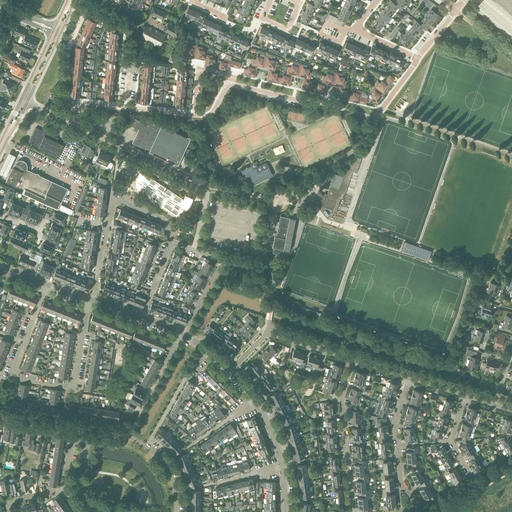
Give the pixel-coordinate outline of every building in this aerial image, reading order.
[(130,0),(129,3),(128,3),(126,6),(134,9),(139,8),(141,5),(144,6),(145,4),(142,3),(143,0),(146,1),(146,0),(130,0)] [(245,0),(242,0),(240,4),(243,6),(251,9),(252,6),(252,5),(253,3),(245,0)] [(398,6),(398,7),(401,9),(405,4),(400,0),(395,0),(395,1),(396,1),(394,3),(398,6)] [(511,39),(511,0),(482,0),(475,9),(511,39)] [(353,7),(354,5),(345,1),(343,7),(351,10),(352,11),(353,7)] [(394,11),(398,7),(398,6),(394,3),(391,1),(387,5),(394,11)] [(313,12),(316,6),(312,4),(309,3),(306,8),(313,12)] [(394,11),(387,5),(383,10),(390,16),(394,11)] [(251,9),(243,6),(242,8),(239,7),(238,10),(248,14),(249,12),(251,9)] [(153,7),(149,14),(163,20),(165,16),(166,17),(168,14),(153,7)] [(343,7),(340,12),(349,16),(351,13),(350,13),(351,10),(343,7)] [(189,21),(191,18),(194,11),(188,8),(185,15),(188,17),(187,19),(189,21)] [(303,11),(302,13),(313,19),(314,16),(312,15),(313,12),(306,8),(305,11),(303,11)] [(430,9),(427,14),(434,19),(438,15),(434,12),(432,10),(430,9)] [(248,14),(238,10),(237,13),(239,14),(237,21),(242,23),(243,19),(245,20),(248,14)] [(383,10),(379,15),(386,21),(390,16),(383,10)] [(191,18),(196,20),(200,13),(194,11),(191,18)] [(340,12),(338,18),(340,19),(343,20),(346,22),(347,22),(348,19),(348,18),(349,16),(340,12)] [(205,16),(200,13),(196,20),(202,23),(204,18),(204,19),(205,16)] [(312,21),(313,19),(302,13),(301,16),(302,17),(301,20),(304,21),(304,22),(305,22),(304,23),(303,24),(306,25),(307,23),(308,23),(310,20),(312,21)] [(434,19),(427,14),(423,18),(430,24),(434,19)] [(386,21),(379,15),(375,20),(382,26),(386,21)] [(92,21),(88,19),(86,24),(94,28),(96,23),(98,24),(100,20),(94,17),(92,21)] [(203,26),(207,28),(210,21),(204,19),(204,18),(202,23),(200,28),(201,28),(202,28),(203,26)] [(426,29),(430,24),(423,18),(419,23),(423,27),(426,29)] [(373,22),(373,23),(371,25),(375,28),(378,31),(382,26),(375,20),(373,22)] [(211,33),(212,31),(215,23),(210,21),(207,28),(209,29),(208,32),(211,33)] [(416,21),(412,26),(416,29),(419,32),(423,27),(419,23),(416,21)] [(212,31),(218,33),(220,29),(221,26),(215,23),(212,31)] [(86,24),(84,29),(92,32),(94,28),(86,24)] [(166,28),(165,28),(163,31),(178,38),(181,31),(168,24),(166,28)] [(16,26),(13,32),(23,37),(25,38),(22,43),(33,49),(37,40),(25,34),(26,31),(21,29),(16,26)] [(165,35),(146,26),(140,37),(159,47),(165,35)] [(264,37),(267,30),(265,29),(266,28),(261,26),(259,31),(260,31),(258,35),(262,36),(260,39),(263,40),(264,37)] [(408,30),(415,36),(419,32),(416,29),(412,26),(408,30)] [(90,37),(92,32),(84,29),(81,33),(90,37)] [(111,30),(110,38),(119,39),(119,33),(117,33),(118,30),(112,29),(111,30)] [(226,31),(220,29),(218,33),(217,36),(223,38),(226,31)] [(273,33),(267,30),(264,37),(270,40),(273,33)] [(408,30),(404,35),(411,41),(415,36),(408,30)] [(223,38),(228,41),(231,34),(226,31),(223,38)] [(87,42),(90,37),(81,33),(79,38),(87,42)] [(275,44),(276,42),(279,35),(273,33),(270,40),(273,41),(272,43),(275,44)] [(401,44),(402,42),(407,46),(411,41),(404,35),(401,33),(399,35),(401,37),(398,42),(401,44)] [(228,41),(234,43),(234,42),(237,36),(231,34),(228,41)] [(234,43),(239,46),(243,39),(243,37),(238,35),(237,36),(234,42),(234,43)] [(278,43),(281,45),(284,38),(279,35),(276,42),(275,44),(276,45),(277,45),(278,43)] [(243,37),(243,39),(239,46),(238,49),(241,50),(242,47),(245,49),(249,40),(243,37)] [(85,47),(87,42),(79,38),(77,44),(85,47)] [(287,47),(290,40),(284,38),(281,45),(284,46),(283,49),(285,50),(287,47)] [(297,39),(295,43),(294,46),(300,49),(302,44),(303,42),(297,39)] [(292,50),(294,46),(295,43),(290,40),(287,47),(292,50)] [(308,46),(309,44),(310,42),(304,40),(303,42),(302,44),(300,49),(306,51),(308,46)] [(315,45),(310,42),(309,44),(308,46),(306,51),(311,54),(314,47),(315,45)] [(343,50),(349,53),(352,45),(346,42),(343,50)] [(322,55),(323,53),(326,45),(320,43),(317,50),(316,49),(314,53),(317,54),(317,53),(322,55)] [(20,54),(18,58),(18,57),(22,59),(21,61),(26,63),(30,55),(23,51),(24,48),(18,45),(16,51),(19,52),(20,54)] [(182,55),(194,58),(197,46),(191,45),(190,47),(187,46),(186,49),(183,49),(182,55)] [(328,57),(328,56),(332,48),(326,45),(323,53),(325,55),(324,56),(328,57)] [(352,45),(349,53),(347,56),(349,56),(350,56),(351,54),(354,55),(358,47),(355,45),(355,46),(352,45)] [(194,58),(205,61),(207,55),(204,54),(205,51),(202,50),(203,47),(197,46),(194,58)] [(369,54),(374,57),(378,49),(372,46),(369,52),(370,52),(369,54)] [(354,55),(360,58),(364,50),(358,47),(354,55)] [(338,50),(332,48),(328,56),(328,57),(327,59),(329,60),(331,57),(334,59),(334,58),(336,58),(337,56),(335,55),(338,50)] [(374,57),(380,59),(384,51),(378,49),(374,57)] [(366,61),(369,54),(370,52),(369,52),(364,50),(360,58),(366,61)] [(380,59),(386,62),(389,54),(384,51),(380,59)] [(220,63),(218,62),(216,69),(228,72),(230,60),(231,56),(225,54),(224,59),(224,61),(220,61),(220,63)] [(257,68),(263,69),(266,56),(260,54),(259,57),(256,56),(255,59),(253,58),(251,65),(258,66),(257,68)] [(392,54),(389,54),(386,62),(392,64),(395,56),(395,55),(392,54)] [(204,67),(216,69),(218,62),(215,62),(215,59),(212,59),(213,56),(207,55),(205,61),(204,67)] [(266,56),(263,69),(268,70),(269,69),(275,70),(276,66),(276,64),(277,61),(271,60),(272,57),(266,56)] [(397,57),(395,56),(392,64),(391,66),(400,70),(403,63),(400,61),(401,58),(400,58),(401,58),(398,56),(397,57)] [(20,76),(24,69),(18,66),(17,67),(14,65),(16,61),(10,58),(7,62),(7,63),(10,64),(9,66),(16,70),(15,73),(20,76)] [(298,78),(301,64),(295,63),(294,65),(291,64),(290,67),(288,67),(286,73),(293,75),(292,76),(298,78)] [(304,77),(310,79),(311,75),(311,73),(309,72),(310,69),(306,68),(307,65),(301,64),(298,78),(303,79),(304,77)] [(258,66),(251,65),(251,67),(248,66),(247,69),(244,69),(243,75),(255,78),(257,68),(258,66)] [(269,69),(268,70),(266,81),(278,83),(279,77),(277,77),(278,73),(274,73),(275,70),(269,69)] [(326,73),(326,76),(323,75),(321,82),(328,83),(327,85),(333,86),(336,72),(330,71),(330,74),(326,73)] [(339,86),(345,87),(347,81),(344,80),(345,77),(342,77),(342,74),(336,72),(333,86),(339,87),(339,86)] [(279,77),(278,83),(290,86),(292,76),(293,75),(286,73),(286,75),(283,75),(282,78),(279,77)] [(378,81),(374,86),(384,93),(395,79),(390,75),(384,82),(382,81),(380,83),(378,81)] [(313,92),(315,86),(312,85),(313,82),(309,81),(310,79),(304,77),(303,79),(301,89),(313,92)] [(15,85),(4,79),(1,85),(4,86),(1,91),(10,95),(15,85)] [(328,83),(321,82),(321,84),(318,83),(317,86),(315,86),(313,92),(325,95),(327,85),(328,83)] [(348,100),(350,94),(347,94),(348,90),(345,90),(345,87),(339,86),(339,87),(336,97),(348,100)] [(377,103),(384,93),(374,86),(370,91),(372,93),(371,96),(373,98),(372,100),(377,103)] [(353,92),(352,95),(350,94),(348,100),(360,103),(361,97),(363,91),(357,90),(356,92),(353,92)] [(178,165),(185,150),(191,138),(187,136),(170,128),(170,129),(161,125),(153,121),(152,124),(141,119),(141,121),(138,119),(138,120),(135,118),(131,126),(135,127),(134,128),(138,130),(132,143),(149,151),(149,152),(178,165)] [(58,157),(61,151),(64,145),(63,145),(57,142),(59,138),(58,138),(58,139),(36,128),(36,127),(28,143),(29,143),(29,142),(39,147),(38,148),(39,148),(45,151),(58,157)] [(90,148),(91,147),(88,145),(88,144),(83,143),(79,153),(85,156),(86,157),(85,158),(90,159),(94,151),(90,148)] [(101,163),(106,154),(100,151),(97,157),(94,156),(91,162),(94,163),(96,160),(101,163)] [(8,152),(0,169),(0,173),(6,176),(15,155),(8,152)] [(111,156),(106,154),(101,163),(107,165),(105,168),(110,171),(113,165),(108,163),(111,156)] [(348,164),(347,167),(343,177),(334,174),(328,189),(329,189),(327,194),(325,193),(324,195),(318,193),(316,197),(317,197),(316,200),(315,200),(314,203),(325,207),(336,211),(337,209),(339,209),(340,205),(338,205),(340,198),(342,199),(344,193),(345,193),(352,171),(356,173),(358,168),(361,158),(355,157),(352,166),(348,164)] [(86,163),(87,163),(83,171),(86,172),(91,161),(88,160),(88,159),(86,163)] [(24,189),(22,194),(45,205),(58,210),(68,189),(27,169),(27,167),(27,165),(26,162),(24,161),(21,160),(19,161),(16,162),(15,164),(13,168),(6,182),(17,188),(18,186),(24,189)] [(254,184),(273,176),(269,167),(268,165),(267,164),(266,163),(264,163),(263,163),(257,166),(256,163),(255,162),(254,162),(252,162),(251,163),(251,164),(251,166),(241,170),(245,179),(250,176),(252,180),(248,182),(250,186),(254,184)] [(185,195),(184,199),(150,177),(148,176),(140,172),(136,180),(136,181),(136,183),(136,184),(136,185),(136,186),(137,187),(137,188),(136,190),(153,201),(176,217),(178,215),(179,216),(180,216),(182,215),(183,215),(185,214),(186,213),(187,212),(187,211),(193,199),(185,195)] [(95,193),(98,193),(107,194),(108,189),(100,188),(101,185),(96,185),(95,193)] [(15,190),(9,188),(3,199),(3,200),(9,203),(15,190)] [(8,212),(14,215),(19,204),(13,202),(13,200),(11,199),(7,206),(11,207),(8,212)] [(24,206),(19,204),(14,215),(20,217),(22,211),(25,213),(29,204),(28,204),(28,206),(25,205),(24,206)] [(25,219),(32,222),(36,211),(30,208),(31,205),(29,204),(25,213),(28,214),(25,219)] [(117,218),(123,220),(126,212),(121,210),(120,212),(117,218)] [(41,213),(36,211),(32,222),(37,224),(39,218),(42,220),(45,213),(42,211),(41,213)] [(53,216),(54,216),(53,219),(58,221),(57,224),(64,227),(65,224),(64,223),(67,217),(55,212),(55,213),(54,212),(53,216)] [(123,220),(128,222),(131,214),(126,212),(123,220)] [(136,216),(131,214),(128,222),(133,224),(136,216)] [(138,226),(141,218),(136,216),(133,224),(138,226)] [(280,216),(276,237),(275,237),(273,248),(274,248),(273,253),(282,255),(283,250),(289,251),(292,240),(291,240),(296,219),(280,216)] [(138,226),(143,228),(146,220),(141,218),(138,226)] [(151,222),(146,220),(143,228),(148,230),(151,222)] [(156,224),(151,222),(148,230),(153,232),(156,224)] [(1,229),(0,231),(6,234),(9,229),(10,227),(4,224),(1,229)] [(49,231),(61,236),(59,235),(61,229),(63,230),(64,227),(57,224),(58,224),(57,227),(52,225),(49,231)] [(162,228),(161,227),(161,226),(156,224),(153,232),(152,234),(155,236),(158,234),(161,235),(163,230),(162,228)] [(26,234),(27,233),(16,228),(15,231),(12,230),(9,236),(13,237),(13,236),(24,240),(24,239),(25,239),(27,234),(26,234)] [(370,240),(394,249),(397,239),(368,229),(367,232),(373,234),(370,240)] [(58,242),(61,236),(49,231),(47,238),(52,240),(51,243),(58,245),(59,242),(58,242)] [(28,246),(11,238),(9,243),(26,251),(28,246)] [(148,243),(146,248),(154,251),(156,246),(154,245),(155,243),(147,240),(146,242),(148,243)] [(58,245),(51,243),(50,242),(49,245),(43,243),(42,246),(41,245),(40,248),(41,249),(40,249),(52,254),(54,248),(55,248),(57,245),(58,246),(58,245)] [(432,251),(404,242),(401,251),(428,261),(432,251)] [(152,256),(154,251),(146,248),(144,253),(152,256)] [(35,262),(39,263),(41,260),(42,257),(31,252),(29,258),(21,255),(18,263),(32,268),(35,262)] [(150,261),(152,256),(144,253),(142,258),(150,261)] [(182,254),(181,255),(174,253),(172,258),(183,262),(185,256),(182,254)] [(148,266),(150,261),(142,258),(140,263),(148,266)] [(183,262),(172,258),(170,263),(181,267),(183,262)] [(202,266),(210,270),(213,265),(210,264),(211,262),(206,258),(204,261),(205,261),(202,266)] [(41,260),(39,263),(38,266),(41,267),(39,272),(45,274),(49,264),(43,262),(43,261),(41,260)] [(146,271),(148,266),(140,263),(138,262),(136,267),(138,268),(146,271)] [(179,272),(181,267),(170,263),(168,268),(179,272)] [(49,264),(45,274),(50,276),(52,271),(55,272),(56,269),(57,267),(55,266),(54,266),(49,264)] [(208,275),(210,270),(202,266),(200,270),(199,270),(198,272),(203,276),(204,274),(208,275)] [(134,272),(136,273),(144,276),(146,271),(138,268),(136,267),(134,272)] [(166,273),(177,277),(179,272),(168,268),(166,273)] [(56,269),(55,272),(53,277),(58,279),(62,271),(56,269)] [(58,279),(63,281),(67,273),(62,271),(58,279)] [(132,277),(134,278),(142,281),(144,276),(136,273),(134,272),(132,277)] [(203,276),(198,272),(196,275),(197,275),(195,280),(202,284),(205,279),(202,278),(203,276)] [(68,283),(72,275),(67,273),(63,281),(68,283)] [(175,282),(177,277),(166,273),(164,278),(175,282)] [(74,285),(77,277),(72,275),(68,283),(74,285)] [(77,277),(74,285),(79,287),(82,279),(77,277)] [(130,282),(140,286),(142,281),(134,278),(132,277),(130,282)] [(162,283),(173,287),(175,282),(164,278),(162,283)] [(84,289),(87,281),(82,279),(79,287),(84,289)] [(87,281),(84,289),(89,291),(93,281),(88,279),(87,281)] [(200,289),(202,284),(195,280),(192,285),(191,284),(190,286),(195,290),(196,288),(200,289)] [(106,281),(104,286),(101,284),(100,290),(102,291),(102,292),(108,294),(111,285),(112,283),(106,281)] [(499,281),(498,285),(490,282),(487,292),(497,295),(499,289),(502,291),(505,282),(499,281)] [(112,283),(111,285),(108,294),(112,296),(117,285),(112,283)] [(161,288),(169,291),(171,292),(173,287),(162,283),(161,288)] [(112,296),(118,298),(121,289),(122,287),(117,285),(112,296)] [(194,292),(195,290),(190,286),(188,289),(189,289),(187,294),(194,298),(197,294),(194,292)] [(13,298),(16,290),(11,287),(8,296),(12,298),(13,298)] [(169,291),(161,288),(158,293),(167,297),(169,291)] [(126,291),(121,289),(118,298),(123,300),(126,291)] [(126,291),(123,300),(128,302),(132,291),(127,289),(126,291)] [(14,299),(18,300),(22,292),(16,290),(13,298),(12,298),(11,301),(13,302),(14,299)] [(137,293),(132,291),(128,302),(133,304),(137,293)] [(24,302),(27,294),(22,292),(18,300),(24,302)] [(142,295),(137,293),(133,304),(138,306),(141,297),(142,295)] [(32,296),(27,294),(24,302),(28,304),(29,305),(32,296)] [(182,301),(187,304),(188,302),(192,303),(194,298),(187,294),(184,299),(183,298),(182,301)] [(28,304),(27,307),(29,308),(30,305),(34,307),(38,298),(32,296),(29,305),(28,304)] [(146,299),(141,297),(138,306),(143,308),(146,299)] [(41,309),(45,311),(46,311),(50,303),(44,300),(41,309)] [(477,300),(475,304),(481,306),(482,306),(482,307),(481,309),(482,310),(480,314),(487,316),(487,317),(490,318),(493,310),(490,309),(491,305),(482,302),(477,300)] [(152,302),(149,310),(154,312),(158,304),(152,302)] [(163,306),(163,304),(158,302),(158,304),(154,312),(159,314),(163,306)] [(50,303),(46,311),(45,311),(44,314),(46,315),(47,312),(52,313),(55,305),(50,303)] [(163,304),(163,306),(159,314),(164,316),(168,306),(163,304)] [(52,313),(56,315),(57,316),(60,307),(55,305),(52,313)] [(168,306),(164,316),(169,318),(173,310),(173,308),(168,306)] [(60,307),(57,316),(56,315),(55,318),(57,319),(58,316),(62,318),(66,309),(60,307)] [(300,313),(318,319),(320,313),(302,307),(300,313)] [(62,318),(68,320),(71,311),(66,309),(62,318)] [(13,310),(11,314),(11,315),(20,319),(22,313),(13,310)] [(178,312),(173,310),(169,318),(175,320),(178,312)] [(76,313),(71,311),(68,320),(72,321),(73,322),(76,313)] [(183,314),(180,322),(185,324),(188,316),(190,317),(191,314),(184,311),(183,314)] [(183,314),(178,312),(175,320),(180,322),(183,314)] [(11,315),(11,314),(8,313),(7,315),(10,316),(9,320),(18,324),(20,319),(11,315)] [(76,313),(73,322),(72,321),(71,324),(73,325),(74,322),(78,324),(82,315),(76,313)] [(90,322),(96,324),(99,316),(96,315),(96,316),(93,315),(90,322)] [(245,327),(251,334),(255,330),(253,328),(257,324),(248,315),(244,319),(247,322),(243,325),(245,327)] [(511,323),(511,317),(506,316),(502,326),(510,329),(511,323)] [(9,320),(7,325),(7,326),(15,329),(18,324),(9,320)] [(51,330),(48,328),(49,324),(40,320),(38,326),(47,329),(47,330),(50,332),(51,330)] [(207,328),(212,332),(209,335),(214,338),(220,331),(221,328),(223,326),(222,325),(220,327),(219,327),(218,329),(215,327),(216,326),(211,322),(207,328)] [(7,326),(7,325),(4,323),(3,326),(6,327),(4,331),(13,335),(15,329),(7,326)] [(236,330),(242,337),(245,335),(247,338),(251,334),(245,327),(243,325),(239,329),(238,328),(237,327),(235,329),(236,330)] [(38,326),(36,331),(45,335),(47,330),(47,329),(38,326)] [(121,334),(126,336),(129,327),(126,326),(126,327),(123,327),(121,334)] [(132,328),(129,327),(126,336),(131,338),(134,331),(131,330),(132,328)] [(221,328),(220,331),(214,338),(218,342),(221,339),(223,341),(227,335),(228,334),(221,328)] [(482,332),(478,330),(475,341),(482,343),(485,333),(488,334),(489,331),(483,329),(482,332)] [(44,339),(45,335),(36,331),(34,337),(43,340),(43,341),(46,342),(47,340),(44,339)] [(133,338),(138,340),(141,332),(139,331),(138,332),(136,331),(133,338)] [(223,345),(227,349),(234,340),(230,336),(232,334),(230,332),(228,334),(227,335),(223,341),(225,342),(223,345)] [(503,350),(506,341),(503,340),(505,336),(498,333),(497,337),(495,337),(493,343),(495,344),(496,345),(495,348),(503,350)] [(34,337),(32,342),(41,345),(43,341),(43,340),(34,337)] [(64,338),(65,337),(61,337),(61,339),(64,339),(64,344),(73,345),(74,340),(64,338)] [(5,341),(2,339),(1,339),(0,342),(0,345),(8,348),(10,343),(8,342),(5,341)] [(153,346),(158,348),(161,340),(160,339),(159,341),(156,339),(153,346)] [(164,341),(161,340),(158,348),(163,350),(166,343),(163,342),(164,341)] [(239,343),(234,340),(227,349),(232,352),(234,349),(237,351),(241,346),(238,344),(239,343)] [(32,342),(30,347),(39,351),(41,345),(32,342)] [(271,345),(267,349),(273,355),(275,357),(279,353),(278,352),(280,350),(282,351),(284,346),(278,344),(276,346),(275,345),(273,347),(271,345)] [(37,355),(39,351),(30,347),(28,352),(37,356),(36,357),(40,358),(40,356),(37,355)] [(63,350),(63,349),(60,348),(59,350),(63,351),(62,355),(71,357),(72,351),(63,350)] [(262,353),(265,356),(263,358),(267,362),(270,360),(271,361),(275,357),(273,355),(267,349),(262,353)] [(477,352),(468,349),(466,355),(470,357),(467,367),(476,369),(477,365),(477,364),(479,359),(476,358),(476,357),(476,356),(477,352)] [(298,355),(299,353),(293,351),(292,355),(290,354),(288,360),(291,361),(291,360),(296,361),(297,358),(298,355)] [(28,352),(26,358),(35,361),(36,357),(37,356),(28,352)] [(304,355),(299,353),(298,355),(297,358),(296,361),(295,365),(303,367),(304,365),(305,359),(303,358),(304,355)] [(305,359),(304,365),(306,366),(307,365),(312,366),(314,358),(309,356),(308,360),(305,359)] [(33,366),(35,361),(26,358),(24,363),(33,367),(32,368),(35,369),(36,367),(33,366)] [(319,370),(321,364),(319,363),(320,360),(314,358),(312,366),(317,368),(316,369),(319,370)] [(61,361),(61,360),(58,359),(58,361),(61,362),(60,366),(69,368),(70,362),(61,361)] [(154,359),(152,364),(159,369),(161,366),(160,366),(161,363),(154,359)] [(482,362),(480,369),(489,371),(494,373),(494,371),(496,371),(498,363),(491,361),(487,359),(486,363),(482,362)] [(252,373),(259,367),(259,368),(262,365),(260,363),(257,365),(256,363),(256,362),(255,360),(250,364),(251,366),(248,369),(252,373)] [(31,372),(32,368),(33,367),(24,363),(22,369),(31,372)] [(158,371),(159,369),(152,364),(149,369),(155,373),(157,370),(158,371)] [(201,373),(205,377),(211,371),(207,367),(201,373)] [(262,372),(259,368),(259,367),(252,373),(255,378),(258,375),(260,378),(265,374),(267,372),(266,369),(265,369),(263,371),(262,372)] [(338,378),(340,372),(332,369),(329,368),(326,376),(328,377),(334,379),(335,376),(338,378)] [(149,369),(146,374),(153,377),(155,373),(149,369)] [(59,372),(59,371),(56,371),(56,373),(59,373),(58,378),(68,379),(69,374),(59,372)] [(205,377),(208,381),(215,375),(211,371),(205,377)] [(356,372),(355,377),(364,379),(366,380),(368,375),(356,372)] [(152,380),(153,377),(146,374),(144,378),(151,383),(153,380),(152,380)] [(267,376),(265,374),(260,378),(262,380),(259,382),(262,387),(270,381),(266,377),(267,376)] [(208,381),(212,385),(219,379),(215,375),(208,381)] [(333,381),(334,379),(328,377),(327,379),(326,378),(324,384),(327,385),(335,387),(337,382),(333,381)] [(357,383),(356,386),(362,388),(364,389),(365,389),(366,386),(364,386),(366,380),(364,379),(355,377),(353,382),(357,383)] [(151,383),(144,378),(141,383),(147,387),(149,384),(150,385),(151,383)] [(212,385),(216,389),(222,382),(219,379),(212,385)] [(188,381),(185,386),(193,390),(196,385),(188,381)] [(273,385),(270,381),(262,387),(266,391),(269,389),(271,391),(276,387),(274,385),(273,385)] [(216,389),(220,392),(226,386),(222,382),(216,389)] [(390,382),(388,387),(397,390),(399,385),(390,382)] [(28,392),(28,393),(32,393),(32,391),(29,391),(29,386),(20,385),(19,390),(28,392)] [(333,393),(335,387),(327,385),(325,390),(324,390),(323,392),(329,394),(330,392),(333,393)] [(185,386),(183,391),(191,395),(193,390),(185,386)] [(220,392),(224,396),(230,390),(226,386),(220,392)] [(361,397),(358,396),(360,391),(361,391),(362,388),(356,386),(355,389),(351,388),(349,393),(361,397)] [(135,392),(133,395),(142,399),(142,398),(143,399),(145,395),(144,395),(145,393),(139,390),(140,389),(136,387),(134,391),(135,392)] [(395,396),(397,390),(388,387),(386,387),(385,392),(383,391),(382,394),(385,395),(391,397),(393,398),(394,395),(395,396)] [(224,396),(228,400),(234,394),(230,390),(224,396)] [(412,395),(421,398),(422,393),(414,390),(412,395)] [(188,400),(191,395),(183,391),(180,395),(188,400)] [(270,395),(272,400),(280,396),(278,391),(270,395)] [(357,405),(358,402),(359,402),(361,397),(349,393),(348,399),(352,400),(351,400),(351,403),(357,405)] [(47,396),(50,396),(49,401),(59,402),(60,397),(50,395),(50,394),(47,394),(47,396)] [(238,398),(234,394),(228,400),(232,404),(238,398)] [(391,397),(385,395),(382,394),(381,398),(382,398),(380,403),(383,404),(392,407),(393,407),(395,402),(392,401),(393,398),(391,397)] [(141,401),(142,399),(133,395),(130,400),(128,399),(126,403),(130,405),(129,407),(134,409),(136,406),(135,406),(135,404),(138,405),(139,404),(139,405),(142,401),(141,401)] [(180,395),(177,400),(185,405),(185,404),(187,406),(190,401),(188,400),(180,395)] [(420,403),(419,403),(421,398),(412,395),(410,401),(414,402),(413,405),(419,407),(419,406),(420,405),(420,403)] [(28,397),(18,396),(17,402),(27,403),(26,404),(30,405),(30,403),(27,402),(28,397)] [(272,400),(275,405),(283,401),(280,396),(272,400)] [(185,405),(177,400),(175,405),(183,409),(185,405)] [(445,400),(443,405),(452,408),(454,402),(445,400)] [(275,405),(277,410),(285,406),(283,401),(275,405)] [(329,402),(323,403),(321,403),(322,411),(324,410),(333,410),(333,404),(329,404),(329,402)] [(393,407),(392,407),(383,404),(380,403),(379,403),(376,414),(386,417),(387,414),(388,414),(389,412),(391,413),(393,407)] [(49,407),(49,406),(45,405),(45,407),(48,408),(48,412),(57,414),(58,408),(49,407)] [(180,414),(183,409),(175,405),(172,409),(180,414)] [(218,409),(215,412),(220,419),(224,416),(220,409),(222,408),(219,405),(216,407),(218,409)] [(407,412),(415,415),(416,412),(418,413),(419,412),(419,411),(419,410),(418,409),(419,407),(413,405),(412,407),(408,406),(407,412)] [(441,410),(439,413),(446,415),(446,412),(450,413),(452,408),(443,405),(442,410),(441,410)] [(277,410),(280,415),(288,411),(285,406),(277,410)] [(349,417),(359,416),(358,411),(359,411),(359,407),(353,408),(353,411),(349,411),(349,417)] [(468,407),(466,413),(475,415),(477,416),(478,416),(479,414),(476,412),(477,410),(468,407)] [(177,419),(180,414),(172,409),(169,414),(173,416),(173,417),(172,418),(176,422),(179,420),(177,419)] [(334,415),(333,410),(324,410),(322,411),(323,419),(324,419),(331,418),(330,416),(334,415)] [(280,415),(282,420),(290,415),(288,411),(280,415)] [(216,422),(220,419),(215,412),(210,415),(216,422)] [(406,417),(404,423),(412,424),(412,423),(413,423),(415,423),(418,415),(415,415),(407,412),(405,417),(406,417)] [(446,415),(439,413),(439,416),(440,417),(438,422),(447,425),(448,419),(445,418),(446,415)] [(468,419),(467,422),(473,424),(475,424),(477,416),(475,415),(466,413),(465,418),(468,419)] [(210,415),(206,418),(211,425),(216,422),(210,415)] [(293,420),(290,415),(282,420),(285,425),(293,420)] [(205,416),(200,419),(207,428),(211,425),(206,418),(205,416)] [(354,422),(354,425),(361,424),(360,421),(359,421),(359,416),(349,417),(350,422),(354,422)] [(247,426),(249,426),(257,422),(255,417),(245,421),(247,426)] [(331,418),(324,419),(324,422),(326,421),(326,427),(335,426),(334,420),(331,421),(331,418)] [(196,422),(197,424),(202,431),(207,428),(200,419),(196,422)] [(259,427),(257,422),(249,426),(247,426),(249,431),(251,431),(259,427)] [(378,426),(379,431),(383,431),(385,431),(388,430),(388,425),(384,425),(383,422),(377,423),(377,426),(378,426)] [(445,430),(447,425),(438,422),(436,427),(435,427),(434,430),(440,431),(441,429),(445,430)] [(473,427),(473,424),(467,422),(466,425),(463,424),(461,429),(470,432),(472,433),(473,427)] [(404,429),(404,434),(413,433),(413,428),(414,428),(414,425),(412,425),(412,424),(404,423),(404,425),(408,425),(408,428),(404,429)] [(197,424),(193,427),(198,435),(202,431),(197,424)] [(236,431),(230,424),(226,427),(232,436),(237,433),(236,431)] [(361,428),(361,424),(354,425),(355,428),(351,428),(351,434),(360,433),(360,428),(361,428)] [(511,429),(511,427),(504,425),(501,424),(498,432),(506,434),(507,432),(511,433),(511,429)] [(326,435),(332,434),(332,432),(335,432),(335,426),(326,427),(327,432),(326,432),(326,435)] [(198,435),(193,427),(188,431),(193,438),(198,435)] [(221,430),(227,437),(227,438),(228,440),(232,436),(226,427),(221,430)] [(261,432),(259,427),(251,431),(253,436),(261,432)] [(11,431),(12,431),(12,430),(5,428),(3,435),(0,434),(0,445),(1,445),(2,439),(9,441),(11,431)] [(160,439),(167,433),(163,429),(156,435),(160,439)] [(472,433),(470,432),(461,429),(459,434),(463,436),(461,440),(468,440),(470,439),(470,437),(472,433)] [(217,433),(222,441),(227,438),(227,437),(221,430),(217,433)] [(389,436),(388,430),(385,431),(383,431),(379,431),(379,437),(378,437),(379,440),(385,439),(385,436),(389,436)] [(430,438),(438,440),(438,437),(442,438),(444,433),(440,431),(434,430),(435,430),(434,435),(431,434),(430,438)] [(11,431),(9,441),(9,442),(16,443),(15,444),(21,445),(23,437),(18,436),(19,432),(12,431),(11,431)] [(253,436),(255,441),(263,437),(261,432),(253,436)] [(31,450),(35,450),(34,454),(38,455),(39,451),(40,446),(36,445),(33,444),(33,443),(34,439),(33,439),(34,434),(27,433),(25,441),(29,442),(28,446),(32,447),(31,450)] [(170,436),(167,433),(160,439),(164,443),(170,436)] [(213,436),(218,444),(222,441),(217,433),(213,436)] [(356,439),(356,442),(362,442),(362,438),(364,438),(363,433),(360,433),(351,434),(352,440),(356,439)] [(414,439),(413,433),(404,434),(405,440),(409,439),(409,443),(410,442),(410,444),(417,443),(416,438),(414,439)] [(328,443),(337,442),(336,436),(332,437),(332,434),(326,435),(326,437),(325,437),(326,443),(328,443)] [(51,441),(56,442),(63,443),(64,440),(65,441),(66,435),(62,435),(61,437),(57,436),(56,437),(52,436),(51,441)] [(174,440),(170,436),(164,443),(168,447),(174,440)] [(214,447),(218,444),(213,436),(208,439),(214,447)] [(265,442),(263,437),(255,441),(257,446),(265,442)] [(504,448),(506,447),(511,444),(511,439),(511,438),(508,440),(506,437),(505,438),(504,438),(502,438),(502,437),(498,439),(498,440),(500,444),(501,443),(504,448)] [(208,439),(204,443),(209,450),(210,452),(215,448),(214,447),(208,439)] [(381,449),(390,448),(389,442),(385,442),(385,439),(379,440),(379,443),(378,443),(378,449),(381,449)] [(178,444),(174,440),(168,447),(172,450),(178,444)] [(460,447),(463,452),(471,447),(473,446),(470,441),(469,442),(468,440),(461,440),(464,445),(460,447)] [(267,447),(265,442),(257,446),(259,451),(267,447)] [(327,451),(334,450),(334,448),(337,448),(337,442),(328,443),(328,448),(327,448),(327,451)] [(352,446),(353,451),(362,450),(362,445),(363,445),(362,442),(356,442),(356,445),(352,446)] [(204,453),(209,450),(204,443),(199,446),(204,453)] [(176,454),(182,448),(178,444),(172,450),(176,454)] [(435,452),(437,457),(439,456),(439,457),(443,454),(447,452),(444,447),(440,449),(439,446),(436,448),(436,447),(430,448),(431,453),(435,452)] [(473,446),(471,447),(463,452),(466,456),(469,455),(471,457),(476,454),(478,453),(473,446)] [(268,447),(267,447),(259,451),(261,456),(269,453),(268,450),(269,450),(268,447)] [(391,448),(390,448),(381,449),(381,454),(380,454),(381,457),(387,457),(387,454),(392,453),(391,448)] [(406,452),(407,457),(416,457),(415,453),(419,452),(418,448),(410,449),(410,452),(406,452)] [(357,457),(358,460),(364,459),(364,456),(364,450),(362,450),(353,451),(354,457),(357,457)] [(304,457),(303,452),(294,454),(296,460),(304,457)] [(271,458),(269,453),(261,456),(263,461),(271,458)] [(478,453),(476,454),(471,457),(472,460),(469,462),(472,467),(480,462),(482,461),(478,453)] [(180,463),(188,459),(186,454),(178,457),(180,463)] [(444,456),(443,454),(439,457),(439,456),(437,457),(439,460),(440,459),(442,464),(441,464),(442,464),(450,459),(448,454),(444,456)] [(339,463),(338,458),(335,458),(335,456),(328,457),(328,459),(329,459),(330,464),(339,463)] [(416,457),(407,457),(407,463),(411,463),(411,466),(420,465),(419,460),(416,461),(416,457)] [(188,459),(180,463),(182,468),(190,464),(188,459)] [(242,460),(245,471),(250,470),(249,465),(252,464),(249,460),(248,461),(247,459),(242,460)] [(382,464),(383,468),(392,467),(391,461),(387,461),(387,459),(379,459),(379,464),(382,464)] [(442,464),(446,472),(451,468),(450,466),(453,464),(450,459),(442,464)] [(236,461),(239,472),(245,471),(242,460),(241,460),(236,461)] [(231,461),(232,465),(234,474),(239,472),(236,461),(234,462),(233,461),(231,461)] [(354,465),(355,470),(364,469),(364,465),(367,465),(366,461),(358,461),(358,464),(354,465)] [(480,462),(472,467),(474,472),(478,470),(479,472),(485,469),(483,467),(485,466),(482,461),(480,462)] [(340,463),(339,463),(330,464),(330,470),(329,470),(330,472),(336,472),(336,469),(341,469),(340,463)] [(190,464),(182,468),(184,473),(192,469),(190,464)] [(221,465),(221,467),(224,476),(229,475),(227,466),(226,464),(221,465)] [(420,466),(413,470),(414,473),(411,475),(414,480),(422,475),(420,472),(423,470),(420,466)] [(380,472),(380,476),(389,475),(388,473),(392,472),(392,467),(383,468),(383,472),(380,472)] [(452,471),(451,468),(446,472),(450,479),(459,474),(456,469),(452,471)] [(194,474),(192,469),(184,473),(186,478),(194,474)] [(364,473),(364,469),(355,470),(355,476),(359,476),(360,478),(368,477),(368,473),(364,473)] [(336,474),(336,472),(330,472),(330,475),(331,475),(331,480),(340,480),(340,474),(336,474)] [(196,479),(194,474),(186,478),(188,482),(196,479)] [(461,479),(459,474),(450,479),(454,487),(462,482),(461,479)] [(384,480),(384,484),(393,483),(393,478),(389,478),(389,475),(380,476),(381,481),(384,480)] [(420,483),(421,485),(429,481),(427,477),(423,479),(422,475),(414,480),(416,485),(420,483)] [(369,482),(368,477),(360,478),(360,481),(356,481),(357,487),(366,486),(365,482),(369,482)] [(27,478),(20,480),(22,491),(29,489),(29,487),(33,486),(32,479),(27,480),(27,478)] [(12,479),(9,480),(9,479),(0,481),(0,482),(2,492),(3,494),(11,492),(11,494),(17,493),(14,483),(13,483),(12,479)] [(190,488),(199,484),(196,479),(188,482),(190,488)] [(331,486),(331,489),(338,488),(337,486),(341,485),(340,480),(331,480),(332,486),(331,486)] [(419,490),(422,494),(430,490),(428,487),(431,485),(429,481),(421,485),(422,488),(419,490)] [(394,489),(393,483),(384,484),(385,488),(381,489),(382,493),(390,492),(390,489),(394,489)] [(366,490),(366,486),(357,487),(357,493),(361,492),(361,495),(370,494),(369,490),(366,490)] [(215,488),(216,490),(213,491),(214,496),(217,495),(217,497),(223,496),(221,487),(215,488)] [(338,490),(338,488),(331,489),(332,491),(333,491),(333,497),(342,496),(341,490),(338,490)] [(430,490),(422,494),(425,499),(428,498),(429,500),(437,496),(435,492),(432,494),(430,490)] [(386,497),(386,501),(395,500),(395,495),(391,495),(390,492),(382,493),(382,497),(386,497)] [(358,498),(358,504),(367,503),(367,499),(370,499),(370,494),(361,495),(362,498),(358,498)] [(59,495),(53,500),(56,504),(63,499),(62,497),(60,498),(59,495)] [(342,501),(342,496),(333,497),(330,497),(331,503),(333,502),(333,505),(339,504),(339,502),(342,501)] [(59,509),(65,504),(64,502),(65,501),(63,499),(56,504),(59,509)] [(392,506),(396,506),(395,500),(386,501),(387,505),(383,505),(384,510),(392,509),(392,506)] [(371,507),(368,507),(367,503),(358,504),(359,509),(363,509),(363,511),(371,511),(371,507)]
